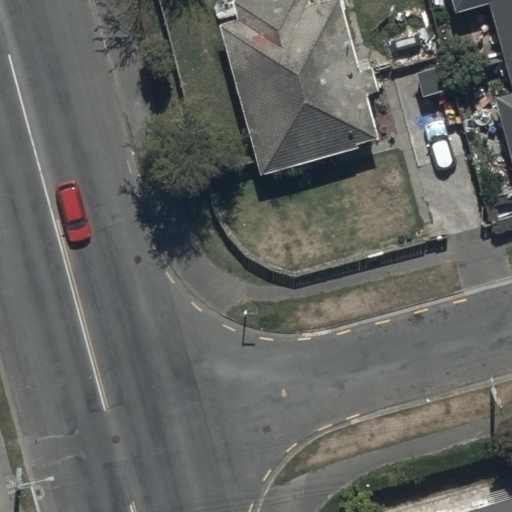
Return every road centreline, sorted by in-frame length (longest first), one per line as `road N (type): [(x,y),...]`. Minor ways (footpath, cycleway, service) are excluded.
road 1 (residential): [(122,437),(511,330)]
road 2 (tertiary): [(19,63),(122,437)]
